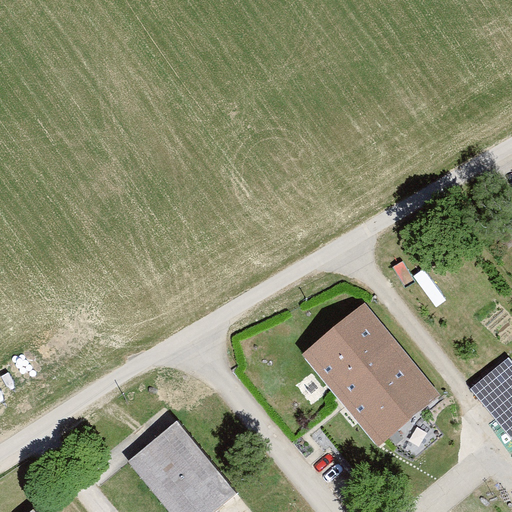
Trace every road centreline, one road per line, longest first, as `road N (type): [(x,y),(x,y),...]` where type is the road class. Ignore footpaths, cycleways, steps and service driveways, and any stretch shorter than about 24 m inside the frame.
road 1 (track): [(0,452),(511,146)]
road 2 (track): [(188,337),(331,511)]
